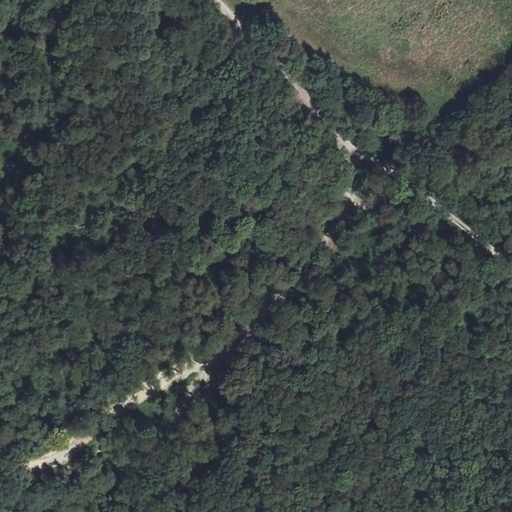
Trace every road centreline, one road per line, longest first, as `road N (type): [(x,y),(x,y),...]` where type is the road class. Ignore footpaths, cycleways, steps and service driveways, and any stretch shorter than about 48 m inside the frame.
road 1 (track): [(350,139),(319,142),(168,253),(77,296),(42,286),(0,249)]
road 2 (track): [(155,432),(331,232),(349,181),(350,139)]
road 3 (track): [(511,261),(350,139)]
road 4 (track): [(350,139),(219,0)]
road 5 (track): [(0,473),(155,432)]
